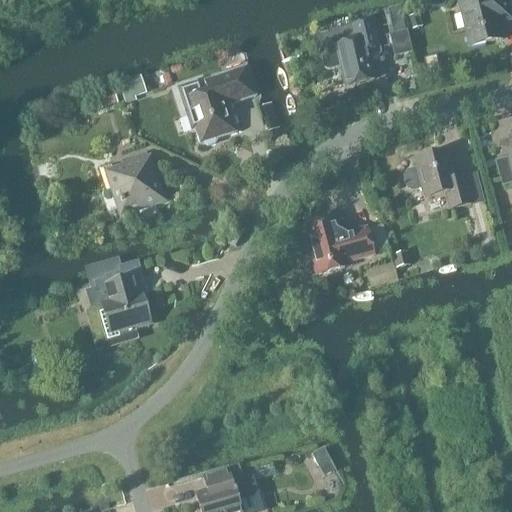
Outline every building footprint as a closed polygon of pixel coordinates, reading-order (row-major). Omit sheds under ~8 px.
[(457,0),(461,15),(469,49),(502,41),(496,17),(510,13),(506,0),(457,0)] [(402,11),(390,14),(395,37),(408,34),(402,11)] [(419,17),(409,20),(412,32),(422,29),(419,17)] [(332,37),(317,41),(319,50),(324,70),(325,71),(327,71),(328,72),(340,69),(345,88),(374,81),(371,67),(382,64),(379,50),(372,23),(351,28),(351,29),(331,34),(332,37)] [(395,37),(390,38),(396,60),(413,56),(408,34),(395,37)] [(196,84),(177,90),(191,133),(196,132),(200,146),(203,145),(203,147),(207,149),(214,146),(217,142),(216,141),(235,135),(227,108),(255,99),(245,70),(205,83),(208,94),(200,96),(196,84)] [(129,83),(119,87),(124,103),(134,99),(129,83)] [(113,94),(98,99),(101,108),(116,103),(113,94)] [(280,130),(272,104),(260,108),(269,134),(280,130)] [(416,162),(418,169),(407,172),(404,175),(403,179),(406,189),(409,192),(413,193),(423,190),(426,200),(445,195),(449,212),(471,206),(464,179),(452,182),(445,154),(416,162)] [(147,162),(145,156),(123,163),(124,169),(113,173),(111,167),(100,171),(107,192),(117,189),(123,209),(119,210),(121,217),(163,203),(149,161),(147,162)] [(502,183),(497,164),(487,166),(492,186),(502,183)] [(343,237),(338,234),(335,221),(303,229),(316,277),(344,270),(343,266),(373,258),(366,231),(343,237)] [(408,253),(394,257),(397,269),(411,266),(408,253)] [(123,278),(119,262),(84,271),(88,287),(123,278)] [(393,265),(373,270),(377,287),(397,281),(393,265)] [(92,310),(85,313),(97,354),(138,342),(135,331),(150,326),(148,322),(151,317),(150,313),(145,310),(141,295),(137,296),(133,280),(105,288),(106,290),(88,295),(92,310)] [(45,348),(32,352),(37,373),(51,369),(45,348)] [(323,451),(312,457),(317,467),(329,461),(323,451)] [(200,511),(239,511),(232,487),(243,484),(239,467),(202,478),(207,493),(196,497),(200,511)]
